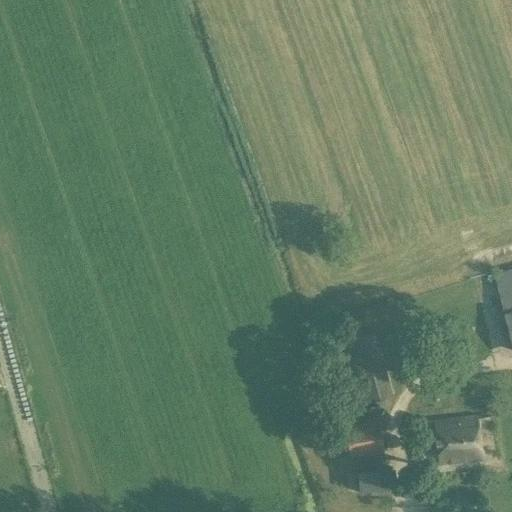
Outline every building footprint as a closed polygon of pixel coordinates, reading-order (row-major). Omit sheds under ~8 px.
[(511,267),(494,272),(511,340),(511,267)] [(376,332),(335,343),(352,405),(393,394),(376,332)] [(380,415),(344,420),(349,457),(385,452),(380,415)] [(476,415),(437,424),(441,462),(483,459),(476,415)] [(397,469),(359,471),(360,491),(398,489),(397,469)]
